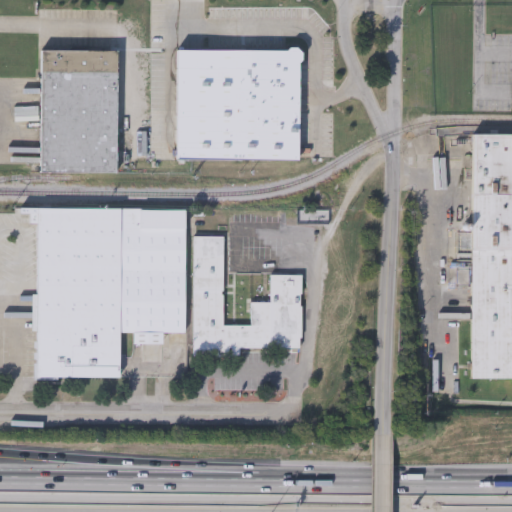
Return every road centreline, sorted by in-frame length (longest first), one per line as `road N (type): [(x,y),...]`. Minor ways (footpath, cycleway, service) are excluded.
road 1 (tertiary): [(393,135),(384,435)]
road 2 (residential): [(288,407),(0,407)]
road 3 (motorway): [(511,481),(246,476)]
road 4 (motorway): [(246,476),(0,449)]
road 5 (motorway): [(246,476),(0,472)]
road 6 (tertiary): [(346,0),(353,58),(393,135)]
road 7 (tertiary): [(393,135),(395,0)]
